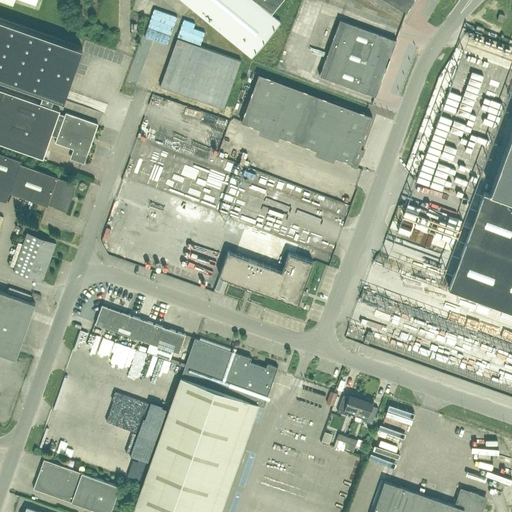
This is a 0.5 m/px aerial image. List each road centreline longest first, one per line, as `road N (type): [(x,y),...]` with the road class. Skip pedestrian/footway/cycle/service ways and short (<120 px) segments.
road 1 (tertiary): [(317,346),(430,52),(470,0)]
road 2 (unclassified): [(79,264),(317,346)]
road 3 (tertiary): [(511,416),(317,346)]
road 4 (unclassified): [(12,451),(79,264)]
road 5 (unclassified): [(79,264),(141,89)]
road 6 (unknown): [(352,511),(358,475),(382,449),(425,453),(489,480)]
